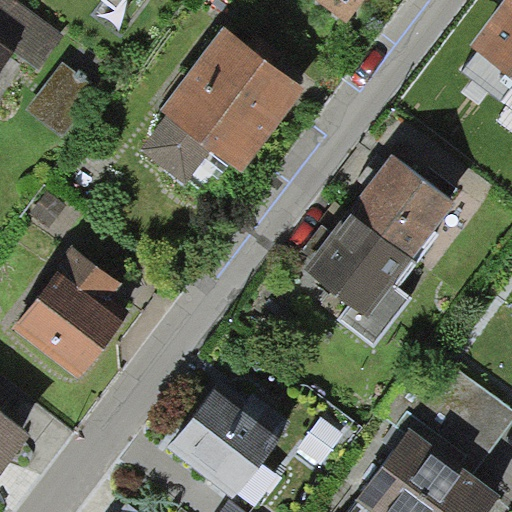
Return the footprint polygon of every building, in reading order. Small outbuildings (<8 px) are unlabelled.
[(511,4),(476,57),(511,82),(511,4)] [(184,193),(211,159),(238,181),(304,98),(222,33),(154,119),(159,123),(135,154),(184,193)] [(0,76),(14,58),(0,46),(0,76)] [(307,280),(365,322),(457,199),(399,156),(307,280)] [(14,332),(81,380),(119,327),(98,311),(117,285),(72,253),(14,332)] [(237,504),(293,428),(224,378),(169,454),(237,504)] [(0,476),(24,441),(0,424),(0,476)] [(357,511),(485,511),(493,502),(409,441),(357,511)] [(245,511),(231,500),(221,511),(245,511)]
